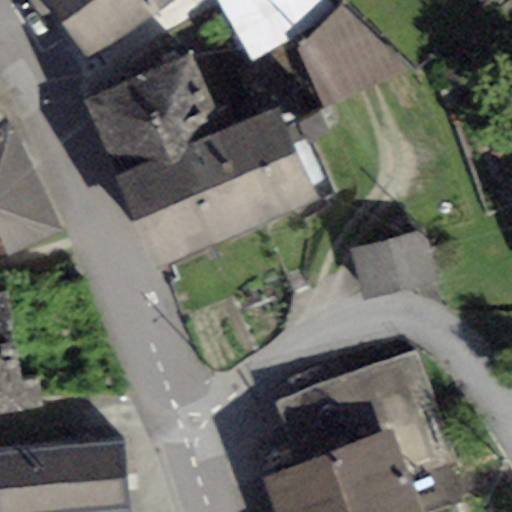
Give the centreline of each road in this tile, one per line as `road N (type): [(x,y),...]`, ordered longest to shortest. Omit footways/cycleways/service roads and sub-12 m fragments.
road 1 (residential): [(180,428),(36,69),(0,12)]
road 2 (residential): [(511,420),(451,343),(421,326),(399,325),(331,341),(180,428)]
